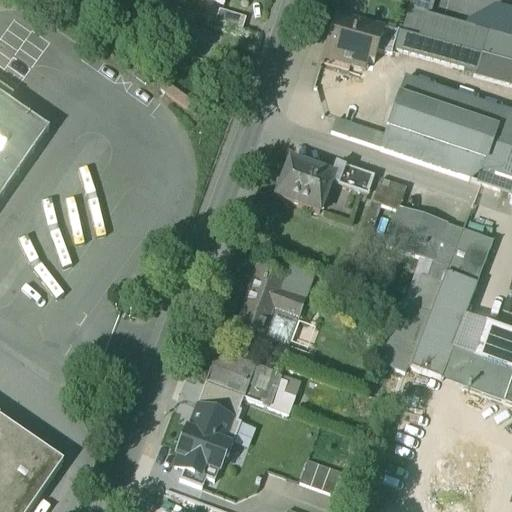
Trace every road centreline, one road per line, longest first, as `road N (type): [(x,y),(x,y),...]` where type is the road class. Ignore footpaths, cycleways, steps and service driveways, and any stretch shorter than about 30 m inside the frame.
road 1 (residential): [(95,511),(249,123)]
road 2 (residential): [(249,123),(468,198)]
road 3 (residential): [(249,123),(291,0)]
